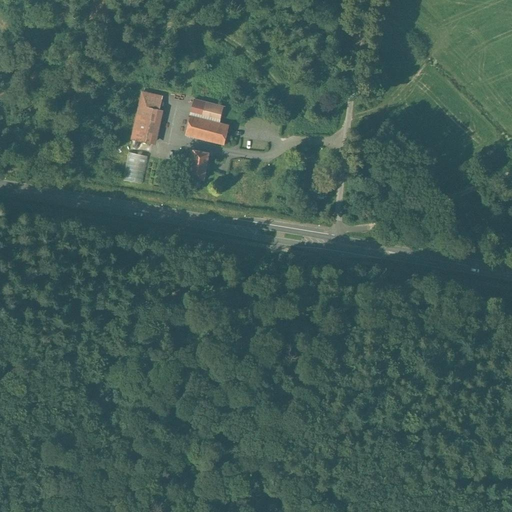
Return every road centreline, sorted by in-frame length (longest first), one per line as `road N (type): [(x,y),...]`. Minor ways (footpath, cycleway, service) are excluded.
road 1 (track): [(0,504),(125,338),(178,294),(256,267),(276,251)]
road 2 (primary): [(334,242),(0,187)]
road 3 (unclassified): [(335,233),(368,0)]
road 4 (unclassified): [(511,164),(335,233)]
road 5 (primary): [(511,274),(334,242)]
